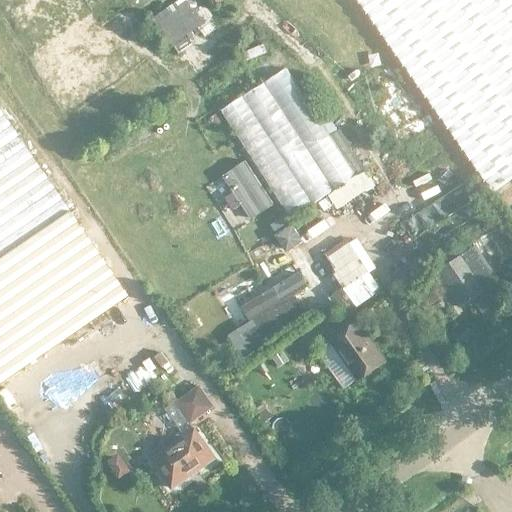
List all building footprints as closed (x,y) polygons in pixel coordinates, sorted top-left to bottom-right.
[(511,0),(357,0),(493,192),(511,178),(511,0)] [(120,286),(0,113),(0,382),(126,296),(120,286)] [(284,215),(271,223),(277,232),(276,233),(286,249),(302,238),(291,223),(290,224),(284,215)] [(469,265),(462,255),(436,273),(444,285),(446,283),(462,306),(486,290),(480,281),(487,276),(476,260),(469,265)] [(358,259),(334,276),(357,308),(375,295),(362,279),(368,275),(358,259)] [(405,265),(394,273),(404,288),(415,280),(405,265)] [(358,322),(331,341),(359,381),(386,362),(358,322)] [(282,351),(273,358),(279,367),(289,361),(282,351)] [(199,412),(188,396),(175,405),(186,421),(199,412)] [(215,458),(195,429),(152,459),(172,488),(187,477),(188,477),(189,476),(189,475),(189,474),(188,473),(195,468),(196,469),(197,469),(199,469),(200,469),(215,458)]
